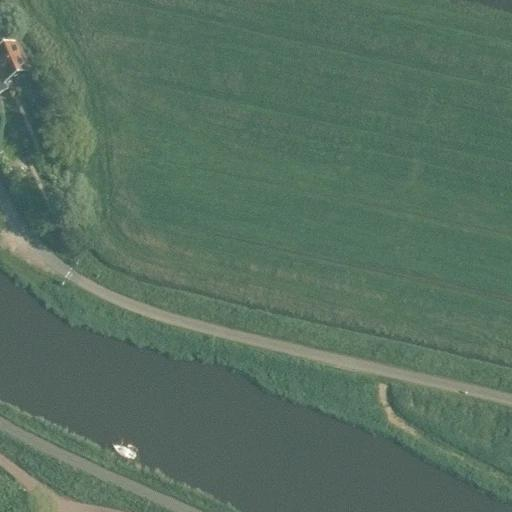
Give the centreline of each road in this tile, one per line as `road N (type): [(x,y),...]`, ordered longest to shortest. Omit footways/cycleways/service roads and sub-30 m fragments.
road 1 (unclassified): [(511,398),(110,294),(39,247),(0,190)]
road 2 (unclassified): [(194,511),(0,420)]
